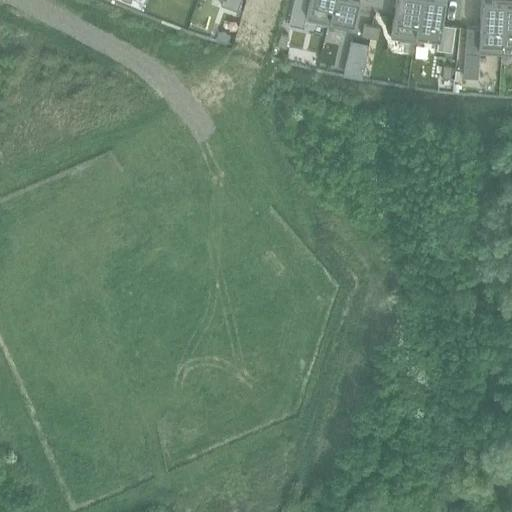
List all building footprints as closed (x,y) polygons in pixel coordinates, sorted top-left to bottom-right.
[(221,0),(220,4),(237,10),(240,0),(221,0)] [(294,0),(289,24),(304,28),(306,19),(328,23),(332,0),(294,0)] [(332,0),(328,23),(351,29),(357,0),(332,0)] [(395,0),(390,36),(415,40),(415,35),(419,0),(395,0)] [(419,0),(415,35),(438,39),(437,48),(451,50),(455,26),(456,25),(441,23),(443,0),(419,0)] [(466,26),(464,51),(479,52),(479,47),(501,49),(504,0),(480,0),(479,27),(466,26)] [(511,0),(504,0),(501,49),(511,49),(511,0)] [(364,23),(362,35),(370,36),(372,24),(364,23)] [(372,24),(370,36),(377,38),(380,26),(372,24)] [(114,206),(84,225),(110,265),(139,247),(114,206)] [(265,257),(237,303),(261,318),(257,325),(253,322),(245,335),(268,350),(276,336),(266,330),(298,277),(265,257)] [(173,372),(154,389),(181,419),(221,382),(249,413),(274,390),(238,350),(219,368),(200,347),(187,358),(186,357),(185,357),(185,358),(172,369),(171,370),(173,372)] [(91,358),(59,365),(66,398),(77,396),(85,431),(103,427),(105,435),(132,429),(124,394),(108,397),(102,372),(95,374),(91,358)]
